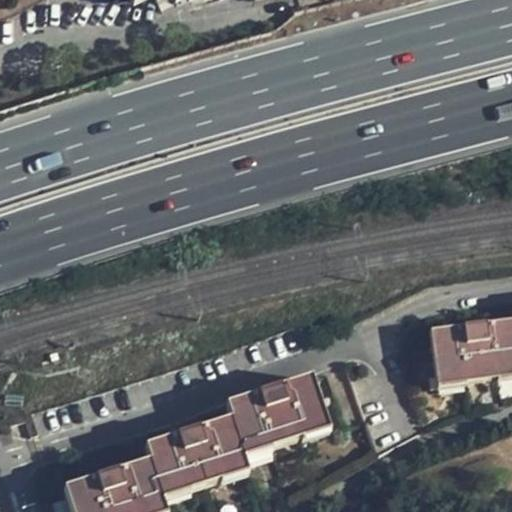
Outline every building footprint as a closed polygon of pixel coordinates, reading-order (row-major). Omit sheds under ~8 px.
[(120,0),(125,8),(129,6),(126,0),(120,0)] [(128,14),(152,3),(150,0),(141,0),(129,6),(125,8),(128,14)] [(186,7),(210,0),(126,0),(129,6),(141,0),(150,0),(152,3),(153,6),(165,0),(167,0),(171,8),(184,2),(186,7)] [(511,361),(511,314),(430,326),(437,372),(511,361)] [(225,408),(230,421),(240,452),(323,425),(309,381),(225,408)] [(37,434),(30,412),(8,419),(10,425),(24,421),(30,436),(37,434)] [(143,448),(148,463),(158,491),(243,464),(240,452),(230,421),(143,448)] [(148,511),(162,508),(158,491),(148,463),(63,489),(69,511),(148,511)]
